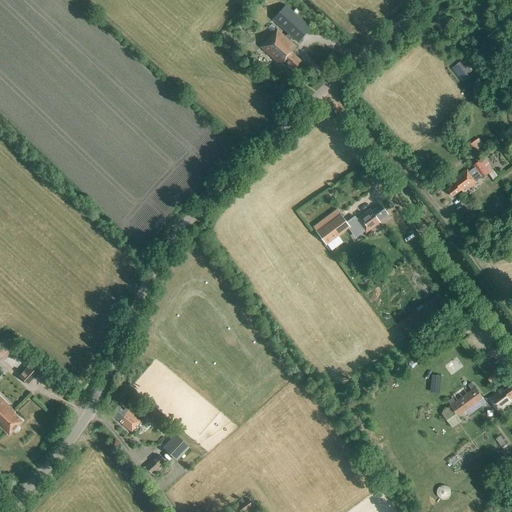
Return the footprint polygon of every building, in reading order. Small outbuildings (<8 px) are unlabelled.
[(298,43),(311,28),(286,5),(272,19),(288,34),(285,37),(276,29),(260,47),(280,65),(283,61),(292,69),(300,61),(291,52),(296,47),(290,41),(293,38),(298,43)] [(451,70),(463,84),(468,80),(456,66),(451,70)] [(477,149),(485,144),(480,136),(472,142),(477,149)] [(453,179),(454,181),(447,185),(450,189),(448,190),(452,197),(461,190),(463,193),(477,182),(476,181),(481,177),(482,179),(489,173),(494,179),(497,177),(493,171),(492,171),(484,159),(473,166),(474,168),(468,171),(467,169),(456,177),(453,179)] [(355,235),(363,229),(365,233),(379,223),(378,221),(385,216),(383,214),(386,212),(380,205),(371,212),(369,210),(356,219),(354,216),(346,222),(355,235)] [(455,217),(465,231),(471,228),(466,222),(469,220),(463,212),(455,217)] [(339,214),(316,232),(326,244),(349,227),(339,214)] [(358,269),(365,264),(362,259),(355,264),(358,269)] [(0,346),(0,356),(3,360),(14,348),(6,340),(0,346)] [(28,385),(43,370),(19,347),(17,349),(30,363),(23,371),(23,372),(21,374),(21,373),(18,376),(28,385)] [(498,366),(486,375),(491,381),(502,372),(498,366)] [(488,399),(497,412),(509,404),(508,404),(511,402),(510,400),(511,398),(511,385),(504,391),(502,389),(488,399)] [(475,387),(451,405),(459,417),(483,399),(475,387)] [(14,411),(0,397),(0,427),(8,435),(22,421),(13,413),(14,411)] [(132,432),(141,421),(127,410),(125,413),(117,406),(112,412),(114,414),(112,416),(122,423),(122,424),(132,432)] [(175,434),(163,447),(177,460),(189,447),(175,434)] [(151,475),(165,463),(157,455),(144,467),(151,475)] [(240,511),(244,511),(253,506),(246,499),(236,507),(240,511)]
